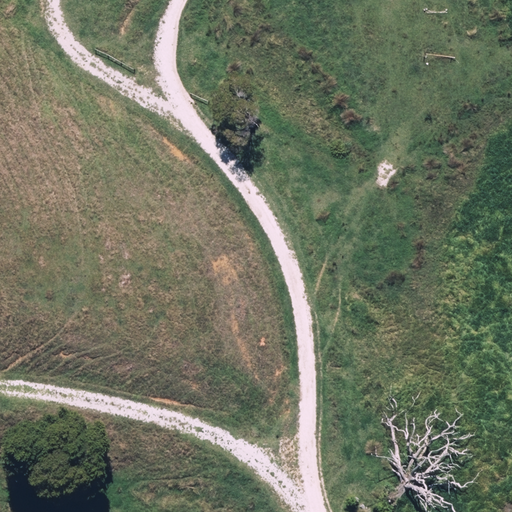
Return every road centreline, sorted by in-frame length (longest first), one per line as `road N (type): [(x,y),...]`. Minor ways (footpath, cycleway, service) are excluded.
road 1 (track): [(45,0),(49,28),(63,46),(182,120),(223,159),(288,259),(325,364),(328,511)]
road 2 (track): [(182,120),(154,54),(165,0)]
